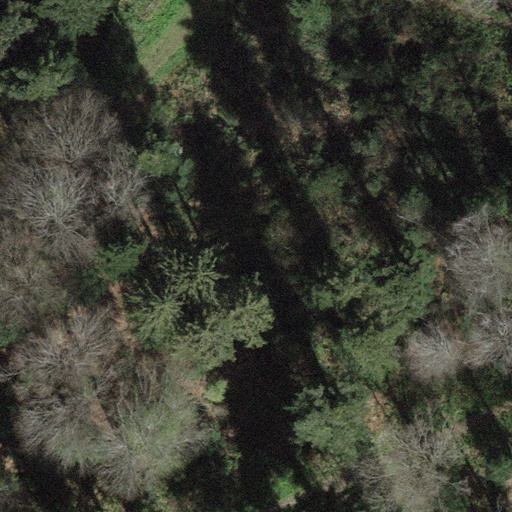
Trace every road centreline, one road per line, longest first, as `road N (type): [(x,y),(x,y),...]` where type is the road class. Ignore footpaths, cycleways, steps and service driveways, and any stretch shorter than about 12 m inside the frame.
road 1 (track): [(0,203),(199,0)]
road 2 (track): [(511,417),(244,511)]
